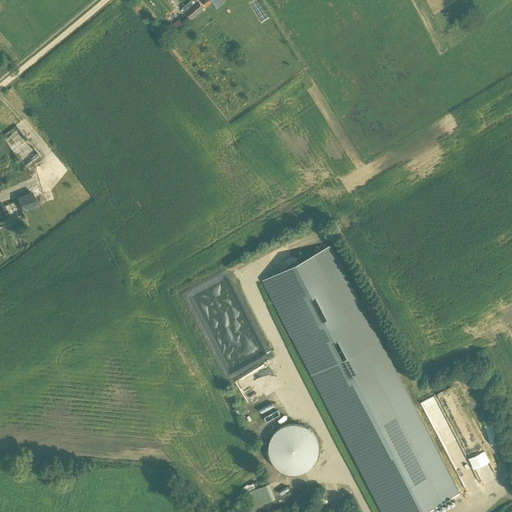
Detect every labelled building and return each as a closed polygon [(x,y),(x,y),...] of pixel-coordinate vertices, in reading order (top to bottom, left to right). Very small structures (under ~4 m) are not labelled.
[(191,19),(204,8),(198,1),(185,12),(191,19)] [(4,135),(12,148),(27,139),(18,126),(4,135)] [(34,191),(1,203),(7,217),(14,214),(14,215),(40,206),(34,191)] [(332,244),(263,280),(382,511),(420,511),(459,492),(380,339),(351,282),(332,244)] [(217,346),(232,378),(272,359),(259,332),(251,335),(246,324),(221,336),(224,343),(217,346)] [(425,410),(455,397),(452,388),(421,400),(425,410)] [(490,445),(499,443),(494,423),(485,425),(490,445)] [(274,433),(272,437),(271,437),(270,440),(270,441),(269,444),(269,445),(268,449),(269,453),(269,454),(270,456),(270,457),(272,461),(274,464),(275,465),(277,467),(277,468),(280,470),(281,470),(284,472),(285,472),(288,473),(289,473),(292,474),(293,474),(296,473),(297,473),(300,473),(301,472),(305,471),(308,469),(309,468),(311,466),(312,466),(314,463),(315,462),(316,459),(316,458),(317,455),(318,455),(318,451),(318,450),(318,447),(318,446),(317,442),(316,438),(316,437),(314,435),(313,434),(311,431),(308,429),(307,428),(305,427),(304,426),(301,425),(300,425),(296,424),(295,424),(293,424),(291,424),(289,424),(287,425),(284,426),(280,428),(277,430),(276,431),(274,433)] [(474,468),(479,479),(496,471),(491,460),(474,468)] [(245,492),(252,507),(276,496),(269,481),(245,492)]
